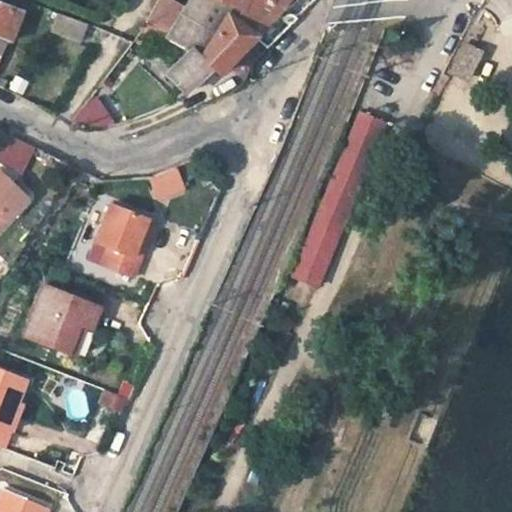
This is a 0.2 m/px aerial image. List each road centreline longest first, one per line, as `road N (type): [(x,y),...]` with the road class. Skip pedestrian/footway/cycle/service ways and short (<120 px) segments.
road 1 (residential): [(283,74),(268,129),(106,511)]
road 2 (residential): [(0,113),(93,151),(149,149),(255,101),(283,74)]
road 3 (residential): [(283,74),(334,6),(448,0)]
